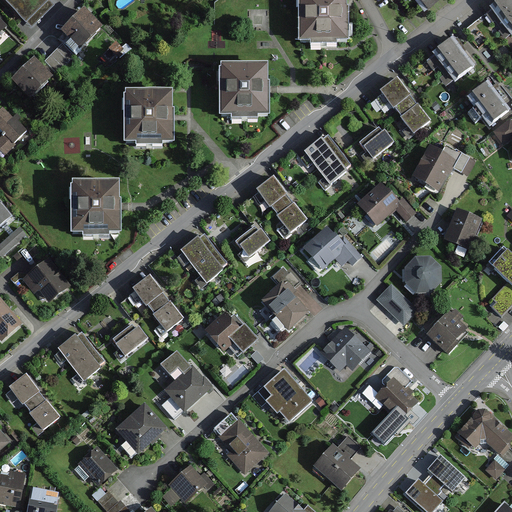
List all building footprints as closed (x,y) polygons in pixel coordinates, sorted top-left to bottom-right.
[(5,0),(31,26),(42,15),(27,0),(5,0)] [(47,0),(27,0),(42,15),(52,5),(47,0)] [(349,10),(346,10),(346,0),(298,0),(298,44),(309,44),(309,47),(336,47),(336,45),(349,45),(349,10)] [(511,14),(511,0),(503,0),(492,9),(503,22),(511,14)] [(100,30),(82,12),(59,35),(77,53),(100,30)] [(511,14),(503,22),(511,34),(511,14)] [(463,54),(452,41),(436,53),(446,67),(463,54)] [(62,42),(47,59),(60,70),(75,54),(62,42)] [(473,68),(463,54),(446,67),(457,80),(473,68)] [(29,100),(50,77),(31,60),(10,83),(29,100)] [(270,83),(268,83),(268,65),(221,65),(221,69),(219,69),(219,118),(231,118),(231,121),(258,121),(258,117),(270,117),(270,90),(270,83)] [(399,112),(413,102),(397,81),(382,93),(393,109),(396,107),(399,112)] [(511,112),(490,85),(473,99),(494,126),(511,112)] [(125,96),(124,96),(124,145),(136,145),(136,147),(163,147),(163,144),(175,144),(174,118),(174,110),(173,110),(173,91),(125,92),(125,96)] [(429,122),(413,102),(399,112),(403,117),(400,119),(413,135),(429,122)] [(19,120),(15,116),(12,120),(2,110),(0,111),(0,132),(3,135),(0,137),(0,151),(5,156),(27,133),(16,123),(19,120)] [(504,146),(511,139),(511,123),(509,120),(494,132),(504,146)] [(366,154),(362,157),(369,165),(374,161),(396,144),(387,132),(384,135),(380,130),(360,146),(366,154)] [(318,170),(340,153),(328,139),(323,143),(321,141),(305,154),(307,157),(302,161),(309,169),(314,165),(318,170)] [(437,194),(455,161),(428,146),(411,180),(437,194)] [(340,153),(318,170),(324,177),(319,182),(326,191),(347,174),(345,171),(351,166),(340,153)] [(274,213),(289,201),(272,181),(256,195),(269,211),(271,209),(274,213)] [(72,187),(71,187),(71,236),(82,235),(82,238),(110,238),(110,235),(122,235),(122,207),(121,201),(120,201),(120,182),(72,182),(72,187)] [(375,227),(395,209),(406,222),(415,214),(402,200),(398,204),(380,184),(356,206),(375,227)] [(289,201),(274,213),(279,219),(276,221),(290,237),(307,223),(289,201)] [(511,207),(509,204),(502,212),(511,221),(511,207)] [(0,227),(9,219),(0,208),(0,227)] [(482,221),(456,210),(443,240),(469,251),(482,221)] [(0,257),(26,237),(19,228),(0,243),(0,257)] [(321,271),(341,254),(352,266),(361,258),(348,242),(342,247),(325,228),(302,249),(321,271)] [(241,254),(237,257),(243,265),(271,243),(262,232),(258,235),(255,230),(235,246),(241,254)] [(195,269),(216,252),(205,238),(199,242),(197,240),(181,253),(183,255),(178,259),(185,268),(190,264),(195,269)] [(487,305),(501,318),(511,306),(511,257),(502,248),(487,265),(507,284),(487,305)] [(216,252),(195,269),(200,276),(195,280),(203,290),(224,273),(221,270),(227,265),(216,252)] [(440,284),(439,268),(428,259),(413,260),(403,270),(404,286),(414,296),(429,295),(440,284)] [(47,306),(69,288),(47,261),(21,281),(32,296),(36,292),(47,306)] [(298,284),(289,273),(288,274),(283,269),(272,278),(280,287),(261,304),(285,332),(308,313),(289,291),(298,284)] [(151,311),(166,299),(149,278),(132,292),(145,308),(147,306),(151,311)] [(419,312),(391,285),(376,301),(403,327),(419,312)] [(166,299),(151,311),(155,315),(153,318),(166,334),(183,320),(166,299)] [(0,343),(0,344),(21,325),(0,302),(0,343)] [(445,303),(421,328),(428,334),(425,337),(444,354),(466,331),(458,323),(462,319),(445,303)] [(242,335),(224,315),(204,333),(221,353),(242,335)] [(117,352),(113,355),(120,363),(147,341),(138,330),(134,332),(131,328),(111,344),(117,352)] [(370,352),(344,328),(319,354),(339,373),(345,366),(351,372),(370,352)] [(71,368),(92,350),(81,336),(75,341),(73,338),(57,351),(59,354),(54,358),(62,367),(66,363),(71,368)] [(92,350),(71,368),(76,375),(71,379),(79,388),(100,371),(97,368),(103,364),(92,350)] [(210,389),(192,369),(167,392),(185,411),(210,389)] [(28,410),(42,399),(26,378),(7,393),(14,402),(19,398),(28,410)] [(290,424),(314,402),(291,378),(270,397),(276,403),(271,407),(277,413),(279,411),(290,424)] [(401,423),(419,403),(393,380),(375,400),(401,423)] [(42,399),(28,410),(38,422),(32,427),(39,435),(59,420),(42,399)] [(165,429),(146,408),(120,431),(140,454),(159,436),(158,435),(165,429)] [(499,458),(511,442),(511,434),(485,411),(479,412),(458,435),(476,450),(482,443),(499,458)] [(227,456),(245,476),(269,454),(237,419),(217,438),(231,452),(227,456)] [(0,449),(10,441),(0,428),(0,449)] [(332,446),(313,468),(341,492),(360,470),(350,462),(361,449),(348,438),(337,451),(332,446)] [(97,451),(81,465),(99,486),(115,471),(97,451)] [(464,479),(441,458),(429,471),(452,492),(464,479)] [(496,482),(506,472),(495,462),(486,472),(496,482)] [(185,505),(207,485),(190,466),(168,486),(185,505)] [(0,473),(0,504),(21,507),(27,472),(10,470),(10,475),(0,473)] [(433,511),(442,503),(419,482),(407,494),(426,511),(433,511)] [(57,511),(60,497),(47,495),(48,489),(32,487),(27,511),(57,511)] [(110,491),(98,501),(108,511),(126,511),(128,511),(110,491)] [(314,511),(308,506),(303,511),(285,496),(270,511),(314,511)]
